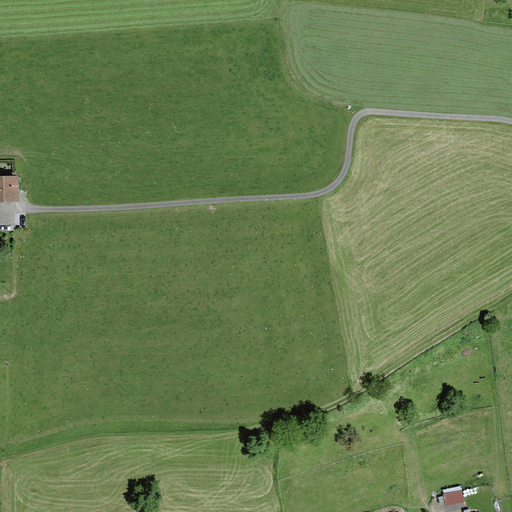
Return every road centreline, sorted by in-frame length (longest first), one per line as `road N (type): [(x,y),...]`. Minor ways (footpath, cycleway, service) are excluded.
road 1 (residential): [(511,124),(357,119),(343,176),(318,197),(24,208)]
road 2 (track): [(270,426),(333,406),(511,297)]
